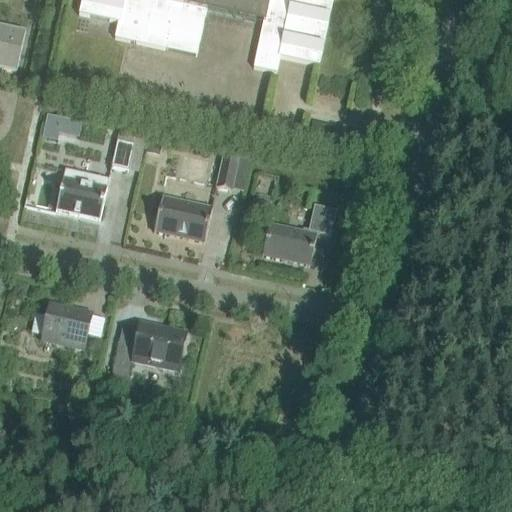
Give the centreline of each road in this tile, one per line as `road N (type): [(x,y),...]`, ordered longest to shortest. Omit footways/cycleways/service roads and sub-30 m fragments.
road 1 (residential): [(0,247),(381,332)]
road 2 (residential): [(381,332),(455,0)]
road 3 (residential): [(340,511),(381,332)]
